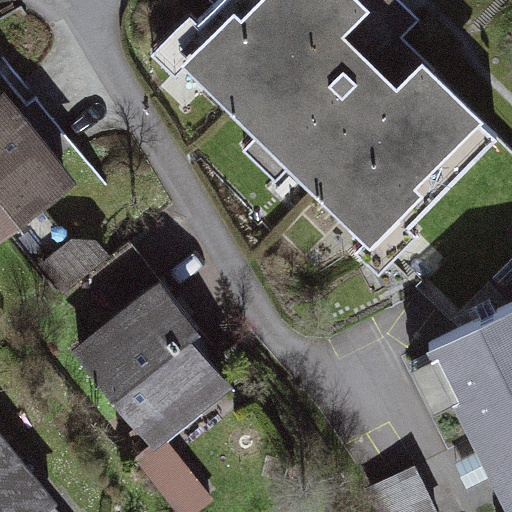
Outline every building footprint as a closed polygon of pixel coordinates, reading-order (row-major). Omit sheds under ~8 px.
[(379,238),(493,112),(368,0),(250,0),(190,67),(379,238)] [(3,88),(0,90),(0,250),(82,182),(3,88)] [(156,286),(73,354),(150,448),(137,458),(177,511),(207,511),(219,503),(167,437),(229,380),(156,286)] [(511,318),(438,354),(511,504),(511,318)] [(0,511),(55,511),(0,441),(0,511)]
